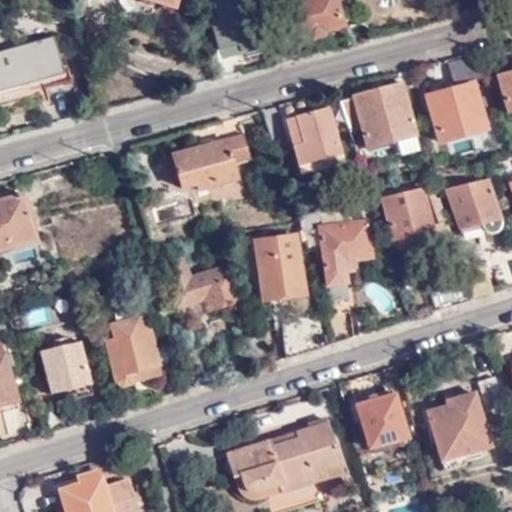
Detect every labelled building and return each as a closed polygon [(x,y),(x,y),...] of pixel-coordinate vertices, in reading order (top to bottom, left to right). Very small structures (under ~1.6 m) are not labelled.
[(260,45),(246,0),(212,0),(217,17),(210,19),(218,49),(232,45),(234,52),(260,45)] [(344,25),(336,0),(295,0),(279,4),(290,39),(344,25)] [(388,23),(381,0),(364,0),(372,27),(388,23)] [(58,59),(51,36),(0,51),(0,104),(48,90),(47,84),(69,78),(63,59),(58,59)] [(448,85),(469,82),(466,60),(446,62),(448,85)] [(511,71),(497,75),(506,114),(511,112),(511,71)] [(338,101),(347,129),(361,125),(367,148),(394,141),(397,154),(418,148),(402,83),(352,94),(353,98),(338,101)] [(490,127),(477,83),(425,97),(438,142),(490,127)] [(344,162),(329,108),(287,118),(303,173),(344,162)] [(239,115),(223,120),(227,137),(173,152),(181,184),(197,181),(199,187),(238,177),(233,156),(249,152),(239,115)] [(500,219),(487,178),(445,188),(458,227),(479,222),(482,229),(492,230),(497,225),(500,219)] [(406,244),(411,239),(412,229),(432,225),(422,185),(379,195),(389,238),(393,243),(398,245),(403,245),(406,244)] [(437,223),(444,221),(437,201),(434,190),(427,194),(437,223)] [(0,199),(0,236),(5,236),(9,247),(36,238),(22,193),(0,199)] [(301,219),(254,227),(254,232),(302,225),(301,219)] [(372,256),(366,219),(319,224),(328,283),(346,281),(348,288),(357,287),(353,259),(372,256)] [(412,229),(411,239),(434,234),(432,225),(412,229)] [(256,238),(263,290),(284,287),(285,295),(304,292),(294,233),(256,238)] [(5,236),(0,236),(0,249),(9,247),(5,236)] [(242,301),(230,264),(189,276),(183,253),(180,255),(177,247),(162,252),(181,317),(242,301)] [(484,263),(464,269),(474,299),(493,292),(484,263)] [(436,311),(457,304),(448,276),(426,282),(436,311)] [(284,287),(263,290),(264,298),(285,295),(284,287)] [(328,312),(336,343),(355,336),(348,306),(328,312)] [(159,365),(150,330),(144,331),(141,317),(113,324),(116,339),(107,341),(116,378),(119,382),(123,385),(128,383),(132,380),(132,373),(159,365)] [(282,325),(287,358),(330,345),(324,318),(282,325)] [(241,328),(253,369),(271,364),(257,319),(241,328)] [(93,394),(80,341),(39,351),(51,391),(70,387),(74,399),(93,394)] [(191,377),(210,372),(211,371),(205,347),(184,352),(191,377)] [(0,413),(19,407),(4,352),(0,353),(0,413)] [(505,406),(495,378),(480,383),(489,412),(505,406)] [(442,458),(463,452),(490,444),(474,391),(453,397),(454,403),(428,410),(442,458)] [(406,434),(392,392),(354,403),(369,446),(406,434)] [(279,483),(281,490),(314,480),(311,469),(339,460),(328,420),(326,421),(325,418),(308,422),(309,426),(295,430),(296,437),(269,444),(268,439),(224,452),(230,478),(241,475),(244,487),(254,490),(279,483)] [(295,430),(268,439),(269,444),(296,437),(295,430)] [(466,461),(463,452),(442,458),(445,468),(466,461)] [(311,469),(314,480),(342,471),(339,460),(311,469)] [(119,511),(116,503),(132,499),(130,495),(133,493),(130,485),(128,486),(126,481),(104,489),(98,472),(78,478),(79,484),(60,491),(66,511),(119,511)] [(254,499),(281,490),(279,483),(254,490),(244,487),(241,475),(230,478),(233,488),(237,492),(240,495),(247,499),(254,499)] [(137,511),(134,499),(132,499),(116,503),(119,511),(137,511)]
